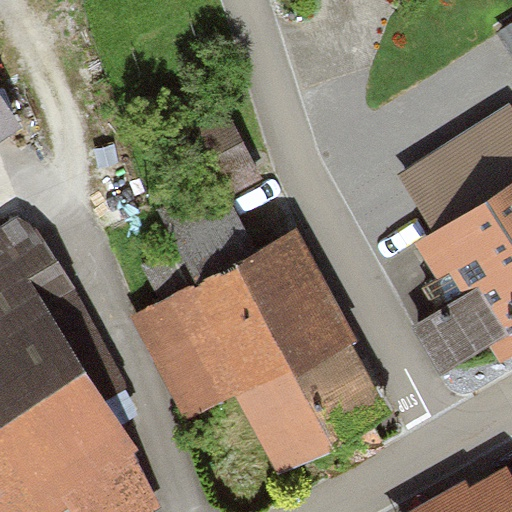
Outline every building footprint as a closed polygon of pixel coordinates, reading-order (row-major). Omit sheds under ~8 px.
[(511,26),(500,34),(511,53),(511,26)] [(0,139),(17,129),(0,102),(0,139)] [(398,176),(434,235),(511,187),(511,110),(510,108),(398,176)] [(228,115),(180,140),(211,200),(259,175),(228,115)] [(511,187),(434,235),(415,247),(438,285),(450,278),(465,302),(478,294),(506,343),(491,352),(501,368),(511,360),(511,187)] [(205,282),(259,254),(233,204),(179,232),(205,282)] [(0,511),(66,511),(70,510),(71,511),(163,511),(167,510),(134,458),(142,453),(108,399),(134,383),(25,214),(0,229),(0,511)] [(205,282),(136,319),(185,415),(236,388),(278,469),(388,412),(352,344),(361,340),(305,230),(259,254),(205,282)] [(440,317),(465,302),(450,278),(438,285),(425,292),(440,317)] [(478,294),(465,302),(440,317),(413,332),(441,381),(491,352),(506,343),(478,294)] [(511,511),(511,500),(498,476),(433,511),(511,511)]
